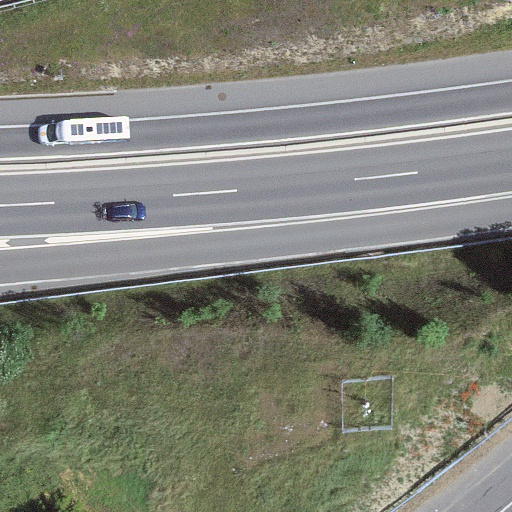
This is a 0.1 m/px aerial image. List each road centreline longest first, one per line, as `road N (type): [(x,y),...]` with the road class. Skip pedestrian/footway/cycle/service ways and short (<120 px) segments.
road 1 (trunk): [(0,264),(186,241),(511,178)]
road 2 (trunk): [(511,96),(205,132),(0,143)]
road 3 (trunk): [(0,205),(208,193),(511,159)]
